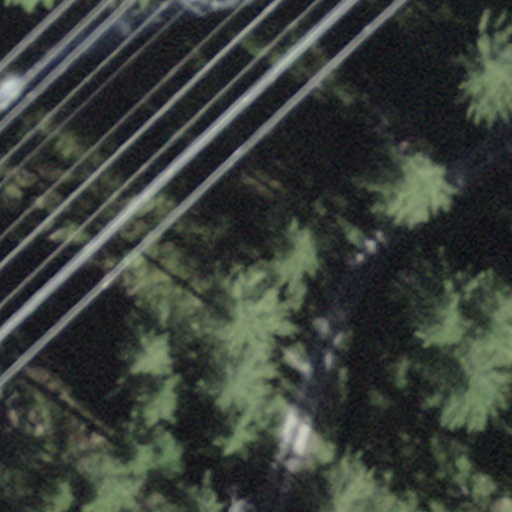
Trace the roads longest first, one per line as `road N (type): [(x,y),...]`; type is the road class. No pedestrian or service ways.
road 1 (track): [(511,131),(412,204),(365,259),(320,343),(267,511)]
road 2 (track): [(0,97),(113,31),(200,0)]
